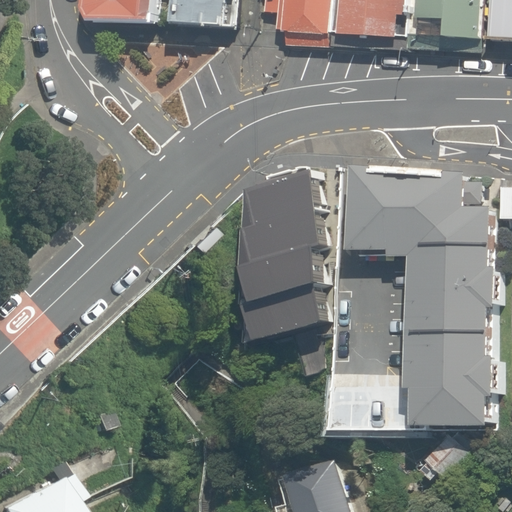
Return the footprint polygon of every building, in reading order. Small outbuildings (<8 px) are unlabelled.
[(97,0),(97,13),(101,21),(166,23),(167,0),(97,0)] [(244,0),(185,0),(184,25),(243,29),(244,0)] [(338,0),(286,0),(285,32),(336,34),(338,0)] [(414,0),(342,0),(340,34),(413,38),(414,0)] [(491,0),(419,0),(417,39),(490,42),(491,0)] [(511,0),(496,0),(494,42),(511,42),(511,0)] [(477,171),(366,166),(366,255),(428,256),(433,430),(511,427),(511,323),(506,209),(493,209),(489,182),(478,182),(477,171)] [(326,176),(261,178),(263,273),(330,271),(326,176)] [(351,511),(338,461),(288,474),(295,501),(278,506),(279,511),(351,511)] [(60,475),(1,507),(3,511),(80,511),(74,500),(84,495),(72,472),(62,478),(60,475)]
